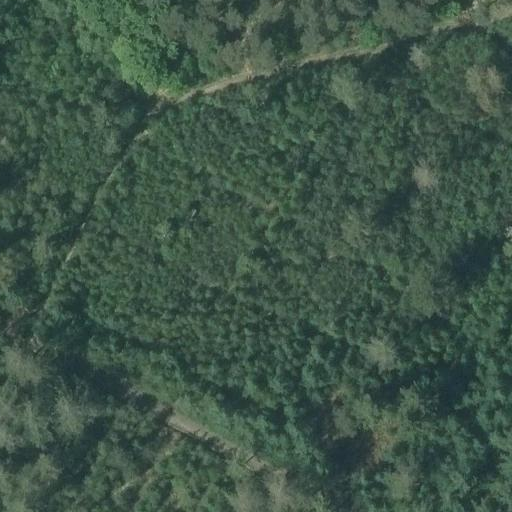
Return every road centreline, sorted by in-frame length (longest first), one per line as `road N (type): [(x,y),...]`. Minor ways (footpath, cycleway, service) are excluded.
road 1 (track): [(324,511),(193,438),(36,331),(137,129),(160,108),(250,76),(511,9)]
road 2 (track): [(160,108),(59,0)]
